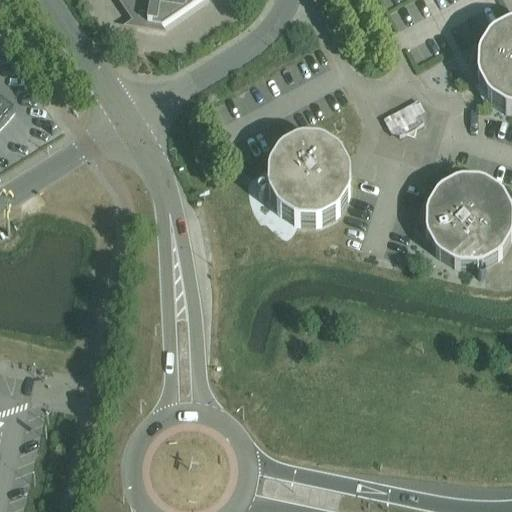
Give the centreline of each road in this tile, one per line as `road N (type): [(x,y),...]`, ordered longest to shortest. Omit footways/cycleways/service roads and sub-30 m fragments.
road 1 (motorway): [(505,511),(247,462)]
road 2 (unclassified): [(291,0),(251,45),(126,121)]
road 3 (unclassified): [(177,281),(170,213),(126,121)]
road 4 (unclassified): [(126,121),(0,202)]
road 5 (unclassified): [(126,121),(46,0)]
road 6 (unclassified): [(203,416),(194,324),(177,281)]
road 7 (unclassified): [(177,281),(171,418)]
